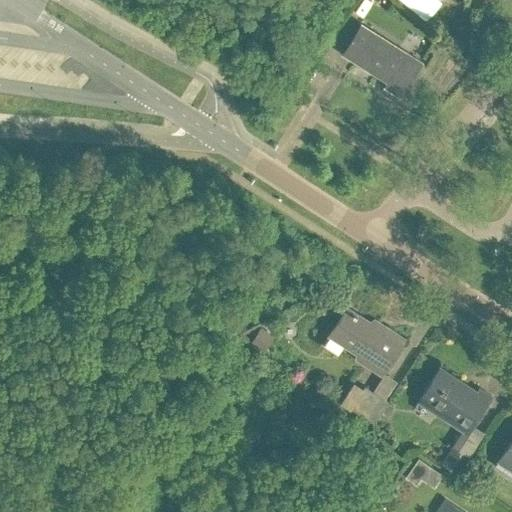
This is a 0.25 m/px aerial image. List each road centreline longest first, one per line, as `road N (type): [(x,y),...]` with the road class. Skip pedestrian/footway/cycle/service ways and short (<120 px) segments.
road 1 (unclassified): [(371,236),(82,49)]
road 2 (unclassified): [(511,325),(371,236)]
road 3 (residential): [(412,180),(488,91),(511,82)]
road 4 (residential): [(511,220),(497,234),(483,231),(412,180)]
